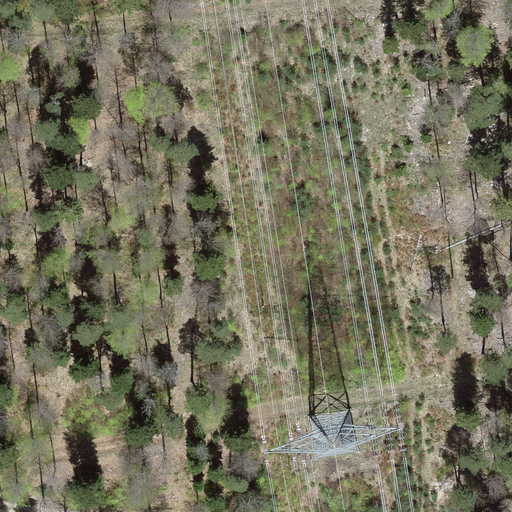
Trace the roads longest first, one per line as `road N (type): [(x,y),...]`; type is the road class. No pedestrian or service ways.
road 1 (track): [(0,455),(511,371)]
road 2 (track): [(0,28),(375,0)]
